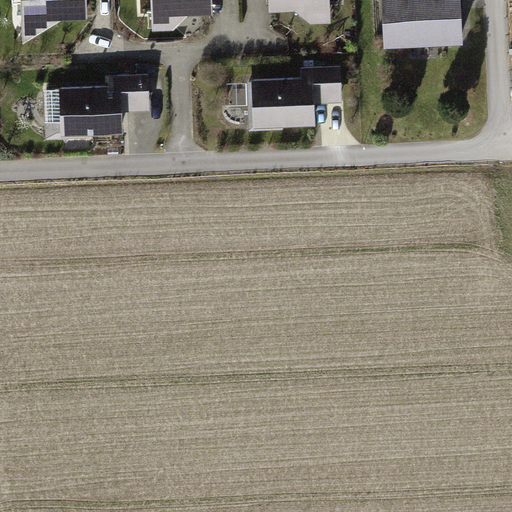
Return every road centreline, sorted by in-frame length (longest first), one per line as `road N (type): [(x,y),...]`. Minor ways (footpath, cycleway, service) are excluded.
road 1 (residential): [(476,151),(0,170)]
road 2 (residential): [(476,151),(502,125),(496,0)]
